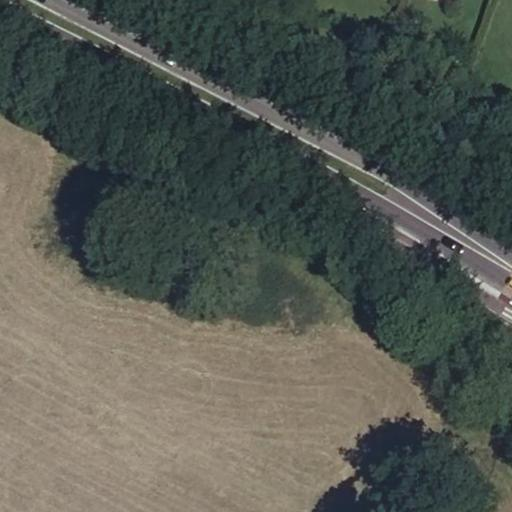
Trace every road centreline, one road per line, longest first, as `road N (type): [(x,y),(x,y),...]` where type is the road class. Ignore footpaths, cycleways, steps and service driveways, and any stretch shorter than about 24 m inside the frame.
road 1 (secondary): [(0,20),(367,210),(511,296)]
road 2 (secondary): [(511,245),(388,172),(49,0)]
